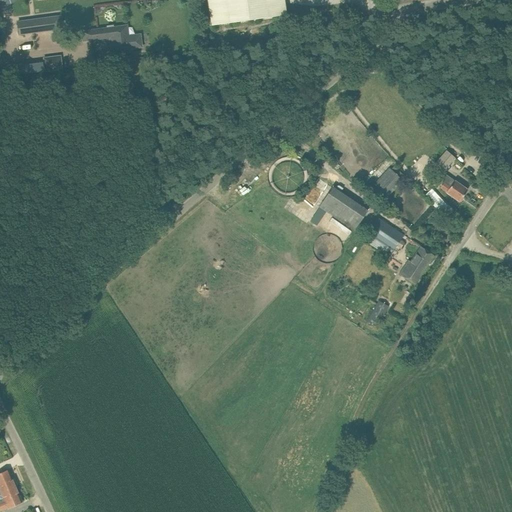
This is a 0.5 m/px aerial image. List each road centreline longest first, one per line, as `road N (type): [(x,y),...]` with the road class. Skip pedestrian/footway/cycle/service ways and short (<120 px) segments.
road 1 (unclassified): [(0,372),(404,13),(464,0)]
road 2 (unclassified): [(424,299),(511,171)]
